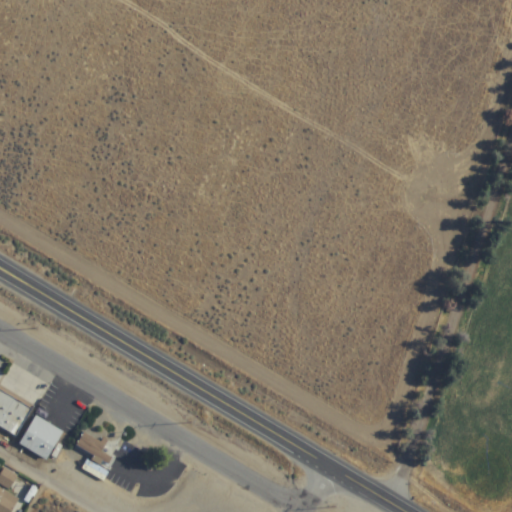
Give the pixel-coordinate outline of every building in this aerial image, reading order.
[(0,428),(16,438),(34,406),(0,387),(0,428)] [(20,445),(47,462),(64,434),(37,417),(20,445)] [(113,459),(102,453),(106,445),(84,434),(77,448),(110,465),(113,459)] [(0,484),(10,490),(18,477),(5,469),(0,478),(0,484)] [(12,511),(20,500),(0,487),(0,511),(12,511)]
